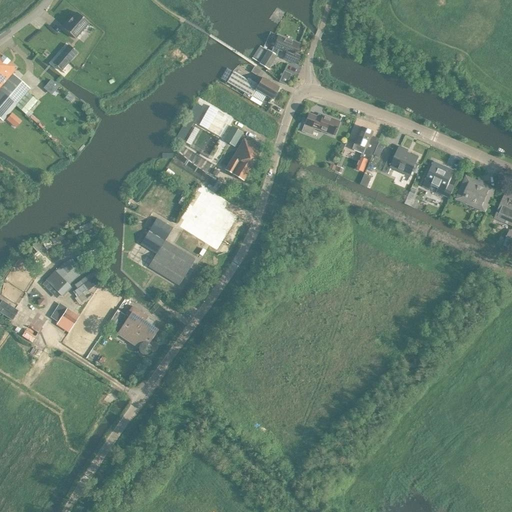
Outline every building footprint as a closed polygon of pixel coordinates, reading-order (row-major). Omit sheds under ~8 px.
[(62,27),(75,37),(88,22),(76,11),(62,27)] [(259,59),(261,61),(259,63),(268,69),(276,55),(279,49),(286,53),(283,58),(295,64),(299,55),(295,54),(299,44),(292,40),(291,41),(278,35),(271,52),(266,49),(263,47),(256,58),(259,59)] [(68,45),(52,63),(61,71),(77,53),(68,45)] [(0,85),(15,67),(0,55),(0,85)] [(279,82),(286,85),(291,74),(283,70),(279,82)] [(251,97),(256,90),(271,99),(275,92),(276,93),(279,88),(278,88),(278,87),(262,77),(258,85),(247,78),(246,79),(232,71),(226,82),(244,92),(251,97)] [(13,75),(0,89),(0,91),(26,113),(37,100),(26,91),(29,88),(13,75)] [(50,78),(43,87),(52,94),(60,85),(50,78)] [(0,91),(0,118),(1,120),(14,105),(25,114),(26,113),(0,91)] [(64,98),(69,102),(70,100),(73,96),(68,92),(64,98)] [(15,128),(22,120),(12,111),(5,119),(15,128)] [(208,111),(200,129),(204,131),(200,138),(196,136),(191,147),(209,155),(223,125),(215,121),(218,115),(208,111)] [(301,131),(311,135),(314,128),(333,135),(339,121),(322,115),(321,117),(317,115),(316,117),(308,114),(306,118),(302,131),(301,131)] [(181,146),(195,118),(188,115),(174,143),(181,146)] [(302,117),(297,129),(302,131),(306,118),(302,117)] [(224,140),(234,146),(242,132),(232,126),(224,140)] [(379,139),(372,136),(373,132),(361,127),(352,149),(363,153),(362,157),(368,160),(370,161),(379,139)] [(190,134),(185,142),(190,145),(195,137),(190,134)] [(226,166),(225,169),(243,180),(262,149),(244,139),(237,149),(226,166)] [(382,171),(388,174),(391,167),(410,175),(418,158),(406,152),(407,150),(399,147),(398,151),(392,148),(382,171)] [(368,160),(362,157),(361,157),(356,169),(363,172),(368,160)] [(423,185),(430,188),(431,185),(444,191),(443,194),(449,197),(454,187),(448,184),(452,174),(443,170),(445,167),(433,162),(423,185)] [(460,193),(466,196),(464,199),(486,209),(495,189),(468,177),(460,193)] [(201,185),(185,211),(195,217),(205,202),(220,211),(226,201),(201,185)] [(494,218),(500,221),(511,225),(511,228),(511,229),(511,228),(511,196),(504,193),(494,218)] [(405,202),(404,203),(412,207),(414,201),(407,198),(405,202)] [(140,244),(156,254),(148,267),(178,285),(195,259),(194,259),(169,243),(162,239),(164,236),(166,238),(172,227),(156,218),(140,244)] [(502,244),(510,248),(511,242),(511,230),(509,229),(502,244)] [(76,257),(79,263),(87,259),(90,264),(96,261),(93,256),(100,253),(94,241),(87,244),(90,250),(76,257)] [(26,250),(43,270),(50,263),(33,244),(26,250)] [(45,279),(53,287),(52,289),(55,293),(57,291),(61,296),(71,287),(68,284),(81,272),(75,265),(72,258),(64,262),(55,271),(54,270),(45,279)] [(73,291),(77,296),(87,288),(88,290),(100,281),(99,279),(93,271),(73,286),(75,289),(73,291)] [(7,303),(2,300),(0,302),(0,312),(12,320),(18,310),(7,303)] [(51,316),(70,329),(79,316),(60,304),(51,316)] [(130,340),(139,346),(139,347),(139,348),(139,349),(139,350),(140,353),(143,354),(146,354),(148,352),(150,351),(150,348),(149,346),(148,344),(157,330),(149,324),(150,323),(152,320),(132,306),(122,320),(125,321),(116,333),(128,341),(130,340)] [(106,327),(111,330),(119,318),(114,314),(106,327)] [(33,341),(38,331),(27,325),(22,336),(33,341)] [(39,358),(44,349),(34,343),(28,352),(39,358)]
